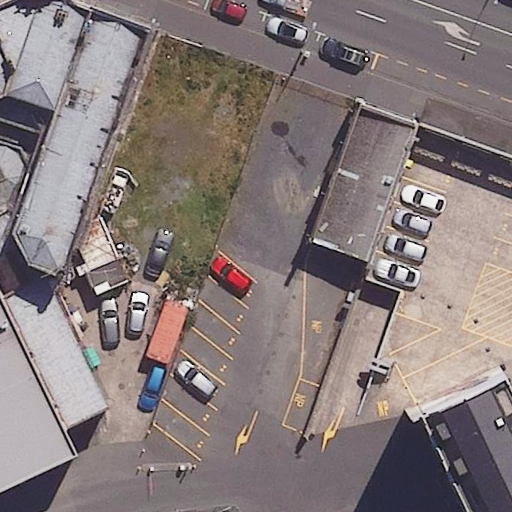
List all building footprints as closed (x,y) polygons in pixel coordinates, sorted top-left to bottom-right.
[(121,0),(0,0),(0,88),(11,82),(45,95),(2,235),(61,253),(96,155),(150,6),(121,0)] [(277,51),(150,6),(96,155),(218,200),(277,51)] [(357,83),(277,51),(218,200),(298,233),(357,83)] [(416,106),(357,83),(298,233),(357,256),(416,106)] [(0,477),(69,446),(0,295),(0,477)] [(511,511),(511,437),(480,364),(404,397),(454,511),(511,511)]
